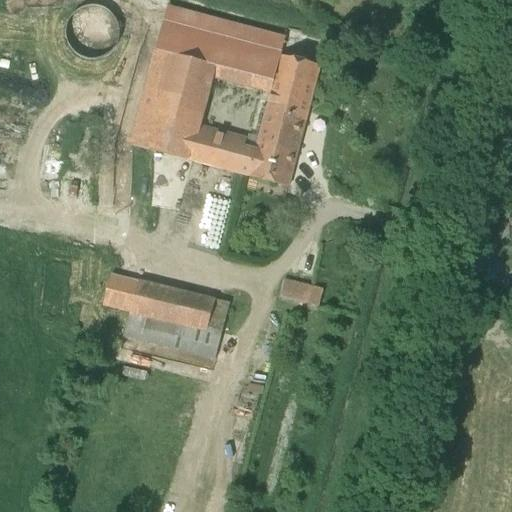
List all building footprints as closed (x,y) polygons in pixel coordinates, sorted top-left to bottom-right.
[(78,12),(67,26),(67,44),(79,58),(97,61),(113,51),(119,34),(112,17),(96,8),(78,12)] [(284,40),(168,10),(156,53),(212,67),(209,78),(271,94),(281,57),(279,57),(284,40)] [(212,67),(156,53),(131,147),(187,162),(195,131),(209,78),(212,67)] [(319,68),(281,57),(271,94),(260,136),(256,135),(255,139),(259,141),(259,140),(282,146),(290,116),(305,121),(319,68)] [(282,146),(259,140),(259,141),(256,153),(249,178),(249,179),(287,189),(305,121),(290,116),(282,146)] [(246,145),(195,131),(187,162),(249,178),(256,153),(244,150),(246,145)] [(6,161),(6,150),(0,149),(0,169),(16,170),(16,161),(6,161)] [(136,283),(111,276),(102,308),(129,314),(136,283)] [(215,302),(136,283),(129,314),(130,315),(206,334),(215,302)] [(321,292),(283,283),(279,300),(317,309),(321,292)] [(206,334),(130,315),(124,342),(214,363),(229,305),(215,302),(206,334)]
